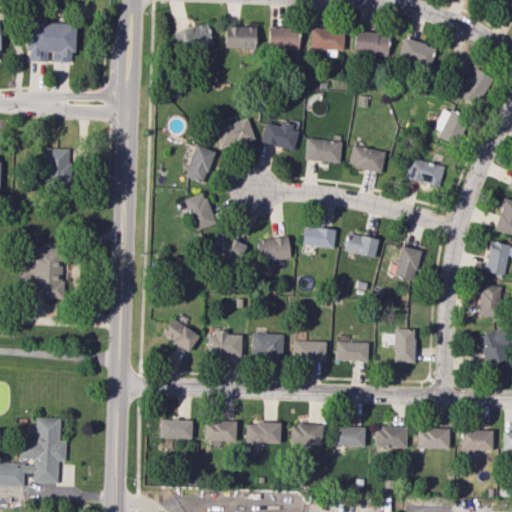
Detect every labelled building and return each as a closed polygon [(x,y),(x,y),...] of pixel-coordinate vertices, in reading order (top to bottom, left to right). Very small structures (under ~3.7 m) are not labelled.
[(511,0),(506,0),(502,8),(511,13),(511,0)] [(74,22),(26,22),(25,51),(28,51),(28,60),(46,60),(46,51),(51,51),(51,61),(69,61),(69,52),(73,52),(74,22)] [(211,42),(205,22),(172,32),(177,51),(211,42)] [(255,27),(224,26),(223,47),(255,48),(255,27)] [(266,49),(296,49),(297,27),(267,26),(266,49)] [(342,28),(309,28),(308,49),(324,49),(324,56),(335,56),(335,50),(342,50),(342,28)] [(352,52),(385,54),(386,32),(353,31),(352,52)] [(396,57),(428,67),(434,47),(402,37),(396,57)] [(491,77),(474,67),(458,93),(476,104),(491,77)] [(432,127),(439,130),(436,135),(454,144),(466,118),(442,106),(432,127)] [(252,139),(245,117),(223,125),(222,122),(211,125),(219,150),(252,139)] [(259,142),(292,149),(296,127),(278,123),(278,125),(263,122),(259,142)] [(302,158),(337,163),(340,142),(305,137),(302,158)] [(203,183),(214,152),(194,144),(183,176),(203,183)] [(383,151),(351,144),(346,165),(378,172),(383,151)] [(69,148),(44,147),(43,189),(68,189),(69,148)] [(403,176),(436,186),(442,166),(409,156),(403,176)] [(182,199),(194,230),(214,223),(202,191),(182,199)] [(511,200),(501,198),(494,230),(511,234),(511,200)] [(302,226),(301,245),(332,247),(333,228),(302,226)] [(246,242),(217,230),(209,249),(238,262),(246,242)] [(377,239),(347,231),(342,250),(373,257),(377,239)] [(255,240),(258,261),(289,257),(286,235),(255,240)] [(508,244),(489,241),(483,271),(502,274),(508,244)] [(422,251),(401,245),(392,275),(413,281),(422,251)] [(61,298),(62,247),(32,246),(32,257),(26,257),(26,271),(20,271),(20,287),(29,287),(29,297),(61,298)] [(477,316),(499,317),(500,285),(479,284),(477,316)] [(197,333),(168,318),(159,336),(188,350),(197,333)] [(412,362),(414,328),(393,328),(392,361),(412,362)] [(476,336),(486,365),(509,358),(500,328),(476,336)] [(205,332),(205,355),(240,355),(240,333),(224,333),(224,332),(205,332)] [(281,356),(281,333),(250,333),(249,355),(281,356)] [(324,360),(324,340),(291,340),(291,360),(324,360)] [(334,359),(365,361),(366,342),(335,341),(334,359)] [(0,484),(22,485),(23,472),(32,472),(31,481),(56,482),(57,460),(63,460),(64,439),(58,439),(58,417),(34,417),(33,439),(18,439),(18,458),(32,458),(32,463),(0,462),(0,484)] [(190,419),(159,418),(158,437),(190,438),(190,419)] [(202,439),(234,440),(234,421),(203,420),(202,439)] [(244,422),(244,443),(278,444),(279,423),(244,422)] [(288,443),(320,444),(320,424),(289,423),(288,443)] [(362,446),(363,426),(334,426),(334,445),(362,446)] [(404,446),(405,427),(373,426),(373,446),(404,446)] [(447,428),(416,427),(416,447),(447,448),(447,428)] [(491,430),(459,429),(459,449),(490,449),(491,430)] [(511,430),(500,431),(500,450),(511,450),(511,430)]
